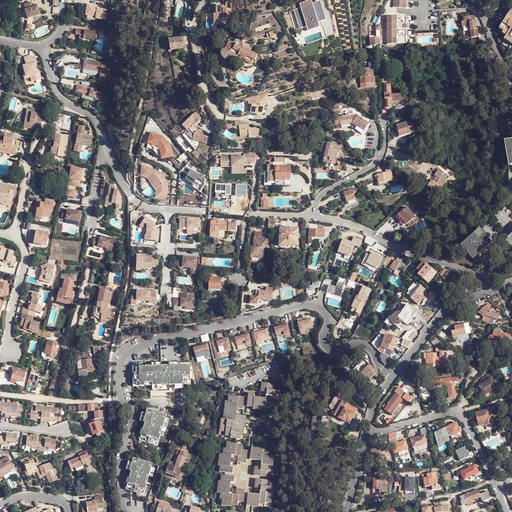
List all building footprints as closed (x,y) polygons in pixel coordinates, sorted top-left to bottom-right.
[(407,9),(407,3),(395,1),(394,1),(393,8),(407,9)] [(327,38),(317,3),(296,9),(306,44),(327,38)] [(31,5),(24,7),(25,13),(24,13),(26,22),(39,19),(37,10),(32,11),(32,9),(31,5)] [(223,6),(216,6),(216,14),(213,13),(213,21),(216,21),(216,23),(225,23),(225,19),(230,19),(230,9),(223,9),(223,6)] [(95,9),(88,9),(87,19),(95,20),(95,22),(105,24),(106,14),(97,12),(97,11),(95,11),(95,9)] [(511,10),(500,28),(505,31),(503,33),(507,35),(505,39),(511,42),(511,10)] [(290,11),(283,13),(298,37),(290,11)] [(463,18),(463,19),(464,22),(462,23),(462,28),(470,27),(470,23),(472,22),(471,17),(463,18)] [(476,30),(475,22),(472,22),(470,23),(470,27),(472,39),(478,38),(477,30),(476,30)] [(381,26),(376,26),(376,39),(370,39),(370,46),(376,46),(380,46),(380,44),(382,44),(382,31),(381,30),(381,26)] [(97,36),(76,33),(75,38),(79,39),(79,43),(83,44),(83,42),(96,44),(97,36)] [(185,48),(183,37),(168,39),(170,51),(185,48)] [(239,55),(241,56),(244,46),(233,43),(230,43),(228,43),(227,44),(226,45),(224,50),(226,52),(228,54),(229,54),(232,55),(237,57),(238,57),(239,57),(239,55)] [(244,46),(241,56),(243,57),(244,59),(246,60),(252,62),(254,58),(255,58),(257,52),(245,48),(244,46)] [(494,69),(495,71),(499,69),(493,53),(484,57),(488,66),(490,71),(494,69)] [(22,57),(21,58),(23,65),(20,66),(22,73),(23,76),(27,74),(28,77),(29,81),(38,79),(36,72),(34,72),(30,57),(29,56),(28,55),(27,55),(26,55),(22,57)] [(102,65),(82,62),(82,67),(88,68),(88,72),(99,74),(98,81),(107,82),(109,69),(101,68),(102,65)] [(483,63),(480,64),(477,65),(482,77),(495,71),(494,69),(490,71),(488,66),(485,67),(483,63)] [(373,84),(372,71),(368,71),(368,69),(359,69),(360,84),(373,84)] [(102,96),(75,87),(74,93),(79,94),(80,96),(93,100),(93,102),(97,103),(100,107),(106,101),(102,96)] [(391,94),(391,106),(400,105),(400,95),(397,95),(397,94),(391,94)] [(250,113),(263,115),(264,110),(266,108),(268,97),(268,96),(265,96),(248,101),(249,105),(252,105),(250,113)] [(412,101),(415,109),(421,107),(418,99),(412,101)] [(37,113),(26,111),(24,124),(35,126),(35,127),(40,128),(43,113),(37,112),(37,113)] [(201,118),(195,112),(183,125),(189,131),(190,130),(195,134),(194,136),(194,139),(199,140),(198,142),(206,144),(208,137),(203,135),(203,133),(201,132),(199,130),(199,129),(194,125),(201,118)] [(364,132),(367,128),(373,119),(367,115),(361,118),(357,116),(358,114),(340,118),(341,123),(353,121),(352,124),(354,126),(356,127),(356,126),(364,132)] [(239,126),(240,131),(241,137),(249,135),(249,137),(258,136),(260,126),(249,127),(249,123),(240,121),(234,122),(235,123),(235,126),(239,126)] [(415,133),(412,122),(396,126),(399,137),(415,133)] [(234,128),(240,131),(239,126),(235,126),(235,123),(228,124),(228,128),(234,128)] [(85,127),(78,126),(74,147),(79,148),(79,145),(81,145),(90,147),(92,137),(87,137),(83,136),(84,135),(85,127)] [(368,129),(367,128),(364,132),(356,126),(356,127),(354,126),(353,128),(364,135),(368,129)] [(0,146),(0,151),(4,152),(4,151),(16,153),(17,145),(18,145),(19,141),(13,140),(13,138),(12,138),(12,134),(5,133),(3,141),(1,141),(0,146)] [(66,136),(55,134),(53,146),(51,146),(50,155),(62,157),(66,136)] [(153,150),(162,160),(163,159),(172,156),(170,145),(163,138),(151,134),(147,149),(153,150)] [(243,140),(243,137),(235,138),(236,147),(245,146),(244,145),(247,145),(246,139),(243,140)] [(336,158),(339,159),(343,148),(329,144),(328,147),(327,150),(323,163),(329,165),(330,161),(335,163),(336,158)] [(364,148),(363,151),(369,152),(368,156),(373,157),(375,150),(364,148)] [(256,163),(255,156),(244,156),(221,156),(221,164),(226,164),(226,165),(232,165),(232,167),(236,167),(236,172),(237,171),(237,174),(244,174),(244,163),(256,163)] [(337,167),(339,159),(336,158),(335,163),(330,161),(329,165),(337,167)] [(291,181),(291,168),(284,167),(284,168),(276,167),(276,166),(268,165),(267,171),(271,172),(270,182),(276,183),(276,182),(285,182),(285,181),(291,181)] [(141,166),(141,174),(150,178),(156,188),(156,192),(155,196),(166,197),(167,183),(165,183),(159,175),(160,173),(141,166)] [(82,170),(71,168),(67,185),(79,187),(82,170)] [(433,177),(436,179),(432,183),(430,182),(429,181),(425,186),(435,194),(446,181),(441,177),(443,175),(438,170),(433,177)] [(393,181),(391,173),(391,172),(386,173),(377,175),(378,184),(387,182),(393,181)] [(150,178),(141,174),(141,176),(148,179),(156,192),(156,188),(150,178)] [(9,197),(10,190),(11,186),(1,184),(0,186),(0,203),(12,205),(13,198),(9,197)] [(113,185),(110,184),(109,191),(110,191),(109,197),(106,196),(105,204),(111,205),(112,203),(116,204),(115,209),(118,209),(120,209),(120,199),(119,199),(120,195),(116,190),(114,189),(115,188),(113,185)] [(343,192),(347,202),(355,199),(352,189),(343,192)] [(76,192),(67,190),(65,196),(75,198),(76,192)] [(36,200),(34,208),(36,209),(36,212),(34,219),(40,220),(41,216),(49,218),(50,211),(52,211),(53,205),(42,203),(42,201),(36,200)] [(410,228),(418,223),(407,208),(399,214),(403,220),(406,225),(407,224),(410,228)] [(81,213),(67,210),(66,212),(63,211),(61,219),(79,223),(81,213)] [(154,223),(145,217),(139,226),(146,231),(146,235),(145,235),(145,240),(156,241),(157,231),(155,231),(155,226),(153,225),(154,223)] [(179,230),(187,230),(194,230),(194,234),(200,234),(201,220),(180,219),(179,230)] [(228,231),(228,223),(211,222),(211,223),(211,229),(211,236),(218,236),(219,231),(228,232),(228,231)] [(297,247),(298,229),(280,228),(279,246),(297,247)] [(35,230),(33,240),(41,242),(41,243),(46,243),(48,233),(35,230)] [(308,238),(312,238),(324,239),(324,230),(323,230),(319,230),(308,230),(308,238)] [(472,260),(490,243),(479,231),(461,248),(472,260)] [(253,248),(264,249),(265,245),(267,245),(268,239),(261,239),(262,233),(255,233),(253,248)] [(99,238),(92,239),(93,247),(98,246),(107,248),(106,250),(111,251),(114,239),(109,238),(109,240),(106,240),(106,237),(100,236),(99,238)] [(0,254),(0,257),(5,259),(6,257),(12,259),(11,262),(10,264),(14,266),(16,258),(13,257),(14,252),(2,248),(0,254)] [(264,258),(264,249),(253,248),(253,249),(253,252),(251,252),(250,258),(255,258),(261,258),(264,258)] [(142,255),(137,254),(136,270),(141,270),(142,269),(146,269),(146,267),(156,268),(157,256),(152,255),(152,258),(145,258),(145,259),(142,259),(142,257),(142,255)] [(180,259),(175,264),(181,270),(184,268),(191,268),(196,269),(197,264),(197,258),(184,257),(183,262),(181,261),(180,259)] [(428,284),(436,274),(426,265),(426,266),(422,263),(416,270),(419,273),(418,275),(428,284)] [(44,279),(51,281),(53,276),(51,276),(54,266),(49,265),(42,266),(43,273),(42,275),(40,275),(39,280),(44,281),(44,279)] [(446,271),(441,277),(441,278),(445,281),(450,274),(446,271)] [(462,276),(457,275),(454,279),(451,283),(458,289),(463,284),(459,281),(462,276)] [(71,292),(74,282),(64,279),(62,289),(59,289),(56,302),(70,306),(74,293),(71,292)] [(221,290),(220,279),(209,279),(209,290),(221,290)] [(337,280),(335,287),(328,285),(325,293),(340,297),(345,282),(337,280)] [(450,285),(448,287),(455,293),(458,289),(451,283),(450,285)] [(420,296),(426,290),(421,285),(419,288),(415,293),(412,295),(416,299),(414,301),(418,305),(423,299),(420,296)] [(362,287),(357,297),(356,299),(354,299),(349,307),(356,310),(354,312),(358,314),(370,291),(362,287)] [(271,301),(272,289),(266,288),(265,292),(256,291),(256,297),(258,297),(258,300),(271,301)] [(97,302),(108,304),(109,298),(110,298),(111,293),(107,292),(107,290),(99,289),(97,302)] [(22,313),(34,317),(35,312),(40,313),(42,306),(37,305),(39,298),(38,298),(39,294),(33,292),(32,297),(33,297),(31,302),(30,306),(29,306),(28,310),(27,309),(23,308),(22,313)] [(175,298),(175,303),(181,304),(181,307),(186,308),(185,310),(192,310),(194,295),(182,293),(182,299),(175,298)] [(155,307),(156,295),(137,294),(136,299),(131,299),(131,307),(136,308),(136,304),(149,305),(149,306),(155,307)] [(107,309),(108,304),(97,302),(95,301),(95,307),(96,307),(95,313),(101,314),(100,320),(100,322),(109,323),(111,310),(107,309)] [(401,314),(398,318),(407,325),(417,312),(407,305),(401,314)] [(489,308),(486,306),(482,309),(480,307),(476,310),(483,317),(492,311),(489,308)] [(356,310),(349,307),(347,312),(357,317),(358,314),(354,312),(356,310)] [(499,313),(492,311),(483,317),(497,321),(499,313)] [(400,325),(401,324),(403,322),(398,318),(396,317),(399,312),(397,312),(392,318),(390,316),(385,323),(388,325),(391,321),(391,322),(392,323),(394,324),(395,325),(397,325),(399,325),(400,325)] [(35,317),(34,317),(22,313),(20,319),(21,319),(20,324),(24,325),(23,327),(23,329),(28,330),(28,332),(36,334),(37,334),(39,324),(33,322),(35,317)] [(304,330),(313,328),(310,317),(296,320),(299,335),(305,333),(304,330)] [(284,335),(285,338),(291,337),(288,323),(274,325),(276,337),(284,335)] [(471,334),(468,324),(455,327),(454,323),(449,324),(453,338),(471,334)] [(262,344),(262,340),(269,339),(268,329),(254,330),(255,345),(262,344)] [(407,337),(412,341),(416,335),(412,331),(407,337)] [(507,335),(500,333),(494,332),(492,337),(490,337),(489,338),(489,340),(489,341),(491,342),(492,342),(493,341),(494,340),(505,343),(507,335)] [(235,335),(237,349),(252,347),(250,333),(235,335)] [(389,337),(388,339),(387,344),(394,347),(397,339),(389,336),(389,337)] [(221,338),(211,340),(216,359),(222,358),(220,352),(232,350),(229,338),(221,340),(221,338)] [(51,355),(50,358),(53,359),(56,351),(54,351),(57,342),(48,339),(44,353),(51,355)] [(407,348),(410,343),(404,339),(401,344),(407,348)] [(383,342),(381,348),(392,352),(394,347),(387,344),(383,342)] [(209,343),(193,344),(194,358),(205,357),(205,359),(210,358),(209,343)] [(444,353),(444,349),(436,350),(437,354),(432,354),(432,353),(427,354),(428,360),(426,360),(427,367),(435,367),(435,364),(445,363),(444,358),(446,358),(446,353),(444,353)] [(86,370),(86,372),(96,371),(95,365),(92,365),(91,359),(77,361),(78,371),(86,370)] [(191,378),(191,365),(160,365),(133,365),(133,386),(187,385),(187,378),(191,378)] [(368,376),(371,379),(377,372),(369,365),(360,374),(365,379),(368,376)] [(13,371),(11,378),(18,380),(23,382),(26,371),(18,369),(18,368),(13,367),(12,370),(13,371)] [(479,387),(480,388),(482,391),(486,395),(497,386),(491,378),(493,377),(490,373),(480,381),(483,384),(479,387)] [(457,378),(433,381),(433,386),(434,387),(441,387),(446,386),(448,388),(449,398),(449,399),(455,398),(454,383),(458,382),(457,378)] [(271,389),(272,383),(261,382),(260,391),(266,392),(266,398),(254,396),(254,393),(248,392),(247,403),(253,404),(252,406),(265,407),(265,404),(271,405),(273,405),(273,401),(277,402),(278,396),(276,396),(277,390),(273,389),(271,389)] [(369,384),(366,387),(373,394),(376,391),(369,384)] [(446,386),(441,387),(441,389),(445,391),(446,399),(449,398),(448,388),(446,386)] [(412,398),(398,387),(395,392),(396,394),(388,404),(389,405),(385,410),(392,415),(404,399),(409,403),(412,398)] [(228,395),(227,401),(225,419),(223,418),(221,418),(220,428),(226,429),(225,431),(225,435),(231,436),(230,438),(237,439),(237,434),(241,435),(241,433),(243,415),(236,414),(237,409),(243,410),(244,398),(238,398),(238,396),(228,395)] [(342,401),(333,416),(338,419),(344,408),(346,404),(342,401)] [(19,405),(8,403),(6,417),(10,418),(10,416),(11,412),(13,413),(15,414),(21,415),(22,407),(18,406),(19,405)] [(45,422),(47,408),(36,406),(36,407),(32,407),(31,416),(37,417),(39,416),(41,416),(41,419),(41,421),(45,422)] [(47,408),(45,422),(49,423),(49,421),(50,417),(52,418),(53,419),(60,420),(62,411),(58,410),(58,409),(47,408)] [(352,419),(355,414),(344,408),(338,419),(345,422),(346,421),(350,423),(352,419)] [(165,419),(167,414),(147,409),(146,415),(142,414),(140,421),(144,421),(139,439),(158,443),(162,427),(167,428),(169,420),(165,419)] [(492,424),(489,410),(476,414),(479,426),(486,424),(486,425),(492,424)] [(103,432),(99,420),(88,424),(93,436),(96,434),(100,433),(103,432)] [(461,432),(456,423),(446,427),(451,437),(461,432)] [(448,436),(450,435),(446,427),(444,424),(438,427),(440,430),(434,433),(436,441),(437,442),(438,442),(438,443),(439,443),(440,442),(448,438),(448,436)] [(1,444),(5,445),(6,442),(10,442),(9,443),(16,444),(17,435),(7,433),(6,437),(2,437),(1,444)] [(396,433),(389,435),(389,440),(390,445),(392,445),(398,443),(397,440),(397,437),(396,433)] [(40,450),(41,442),(37,442),(38,437),(31,436),(28,435),(26,445),(32,446),(32,445),(36,446),(36,449),(40,450)] [(428,444),(425,436),(425,435),(423,436),(411,439),(414,448),(418,447),(418,448),(424,446),(423,445),(428,444)] [(437,442),(438,447),(448,443),(448,438),(440,442),(439,443),(438,443),(438,442),(437,442)] [(41,442),(40,450),(44,451),(45,448),(48,448),(48,449),(54,450),(55,447),(56,441),(46,439),(45,443),(41,442)] [(398,443),(392,445),(394,453),(399,452),(399,453),(404,451),(409,449),(406,441),(398,443)] [(260,488),(260,495),(259,497),(259,500),(264,501),(264,504),(264,507),(270,508),(272,492),(270,492),(271,486),(267,486),(268,477),(266,477),(263,476),(262,476),(263,470),(264,470),(266,471),(268,471),(268,465),(271,466),(273,466),(274,456),(268,455),(262,454),(262,451),(251,449),(250,451),(242,450),(242,446),(236,445),(236,443),(226,442),(226,448),(225,454),(222,453),(221,453),(220,465),(222,466),(221,472),(233,473),(234,467),(230,467),(228,466),(229,455),(231,456),(235,456),(235,454),(237,455),(237,461),(240,462),(240,459),(246,460),(246,463),(249,463),(249,459),(250,459),(250,457),(261,458),(261,461),(259,472),(240,470),(238,482),(252,484),(252,487),(260,488)] [(387,451),(387,447),(372,447),(372,451),(371,451),(371,457),(388,456),(388,451),(387,451)] [(470,457),(465,447),(455,451),(460,461),(470,457)] [(89,460),(87,455),(85,451),(77,454),(78,457),(67,461),(69,467),(73,465),(74,467),(82,464),(82,465),(90,462),(89,460)] [(181,451),(176,465),(175,467),(173,466),(169,464),(166,473),(178,478),(188,453),(181,451)] [(8,457),(0,461),(0,469),(3,475),(11,471),(10,470),(14,468),(8,457)] [(151,473),(153,463),(133,458),(126,488),(144,492),(148,476),(152,477),(153,474),(151,473)] [(36,477),(40,476),(38,467),(35,468),(35,465),(33,461),(23,463),(26,471),(31,470),(32,473),(35,472),(36,477)] [(52,475),(50,470),(52,470),(49,463),(38,467),(40,476),(43,483),(47,481),(48,483),(52,481),(51,479),(53,479),(52,475)] [(480,473),(476,465),(466,470),(470,478),(475,476),(480,473)] [(465,480),(470,478),(466,470),(461,472),(465,480)] [(436,473),(428,474),(428,478),(424,479),(425,488),(433,486),(437,486),(436,473)] [(234,476),(224,475),(223,481),(221,480),(219,492),(220,493),(223,493),(222,499),(222,501),(225,501),(224,505),(231,506),(231,504),(237,505),(238,501),(238,498),(244,499),(245,489),(236,488),(236,493),(236,495),(227,494),(229,482),(231,482),(234,482),(234,476)] [(386,483),(386,478),(374,477),(373,489),(380,490),(379,492),(385,493),(386,483)] [(236,495),(236,493),(230,492),(231,482),(229,482),(227,494),(236,495)] [(478,490),(460,496),(462,501),(461,502),(462,506),(467,504),(468,505),(478,502),(477,499),(481,497),(483,501),(491,498),(488,491),(480,494),(478,490)] [(248,495),(247,503),(258,504),(259,503),(259,500),(259,497),(248,495)] [(95,498),(95,500),(95,502),(92,503),(87,504),(87,508),(82,509),(82,511),(96,511),(96,509),(104,508),(103,504),(103,497),(95,498)] [(173,505),(160,501),(159,504),(156,511),(173,511),(174,511),(172,510),(173,506),(173,505)]
